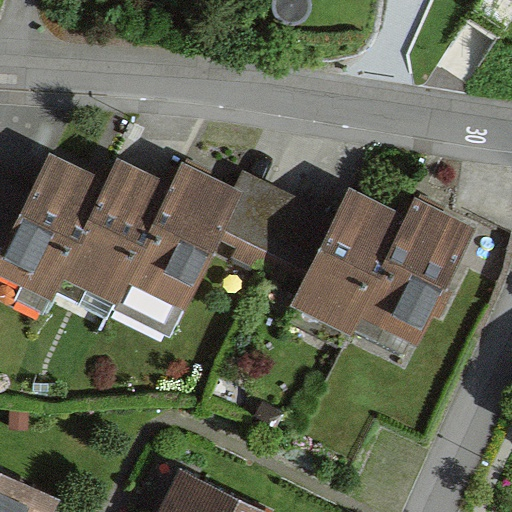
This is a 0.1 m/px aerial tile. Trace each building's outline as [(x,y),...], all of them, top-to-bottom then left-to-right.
[(93,192),(32,163),(23,182),(0,231),(0,258),(50,283),(62,258),(93,192)] [(0,231),(23,182),(0,170),(0,231)] [(93,192),(62,258),(118,284),(129,261),(160,196),(104,170),(93,192)] [(232,201),(171,172),(160,196),(129,261),(190,289),(216,235),(232,201)] [(311,217),(240,183),(232,201),(216,235),(286,268),(311,217)] [(386,215),(325,186),(311,217),(286,268),(269,304),(330,332),(340,312),(386,215)] [(455,226),(394,197),(386,215),(340,312),(401,341),(455,226)] [(160,511),(285,511),(183,464),(160,511)] [(0,511),(39,511),(46,497),(0,475),(0,511)]
